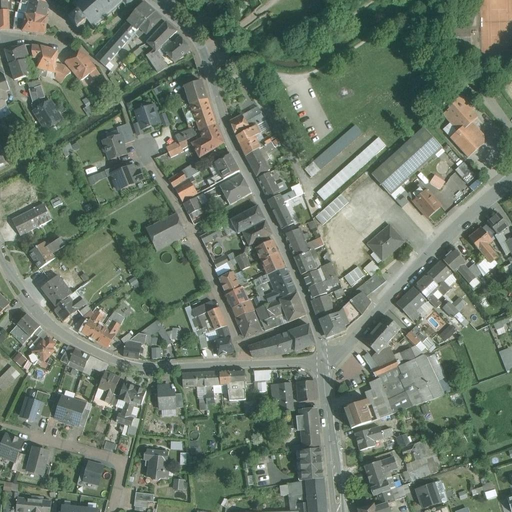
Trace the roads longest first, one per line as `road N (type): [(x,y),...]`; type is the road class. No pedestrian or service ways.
road 1 (tertiary): [(313,318),(223,126),(205,52),(154,0)]
road 2 (tertiary): [(0,251),(64,335),(104,355),(153,368),(248,363)]
road 3 (tertiary): [(322,359),(511,178)]
road 4 (residential): [(144,148),(241,344)]
road 5 (tertiary): [(338,511),(322,359)]
road 6 (residential): [(41,437),(125,465),(113,511)]
